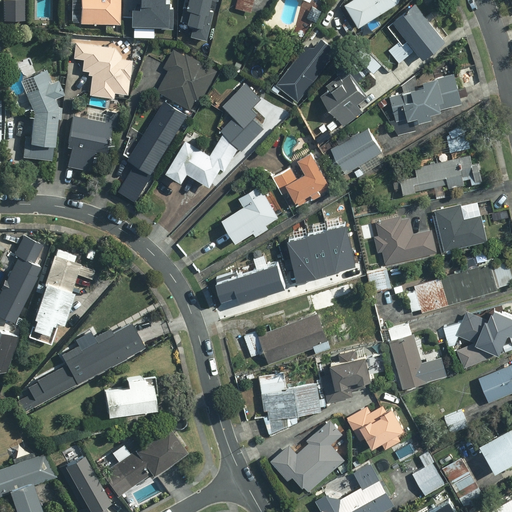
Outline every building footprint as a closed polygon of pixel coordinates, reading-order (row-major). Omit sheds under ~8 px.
[(81,0),(82,21),(121,22),(121,0),(81,0)] [(136,3),(135,19),(161,20),(161,23),(175,24),(176,5),(171,4),(171,0),(143,0),(143,4),(136,3)] [(185,0),(181,16),(196,19),(193,31),(207,35),(214,7),(217,8),(219,0),(185,0)] [(257,0),(239,0),(238,7),(255,10),(257,0)] [(351,0),(348,2),(361,25),(401,0),(351,0)] [(449,38),(418,1),(396,19),(427,56),(449,38)] [(339,48),(324,37),(316,47),(309,42),(278,83),(300,99),(339,48)] [(406,37),(390,48),(400,62),(416,50),(406,37)] [(117,46),(76,40),(74,56),(84,57),(83,68),(90,69),(89,73),(93,74),(90,93),(114,96),(115,90),(128,92),(133,58),(115,56),(117,46)] [(188,52),(187,54),(175,48),(166,65),(171,68),(160,88),(194,106),(198,99),(202,101),(219,68),(188,52)] [(374,53),(366,60),(374,68),(382,60),(374,53)] [(68,92),(60,75),(54,77),(49,65),(21,78),(34,107),(32,140),(57,142),(60,104),(57,97),(68,92)] [(399,118),(421,112),(423,117),(436,114),(434,108),(464,100),(456,70),(426,78),(427,84),(392,93),(399,118)] [(352,72),(345,78),(341,73),(329,82),(333,88),(325,94),(348,122),(365,109),(359,102),(370,94),(352,72)] [(236,112),(223,124),(243,144),(265,123),(255,114),(259,110),(253,103),(262,94),(247,78),(224,100),(236,112)] [(186,114),(165,101),(131,156),(136,159),(120,185),(136,195),(186,114)] [(114,121),(74,114),(69,143),(74,144),(70,164),(93,169),(97,148),(108,150),(114,121)] [(470,124),(449,127),(452,150),(473,147),(470,124)] [(384,148),(371,126),(334,148),(348,170),(384,148)] [(240,144),(225,131),(213,152),(187,137),(168,170),(183,178),(191,170),(213,182),(224,163),(228,165),(240,144)] [(323,190),(321,186),(332,180),(314,148),(301,155),(309,169),(299,175),(293,164),(275,174),(284,191),(294,186),(300,197),(315,189),(317,194),(323,190)] [(450,181),(451,186),(467,182),(466,178),(472,176),(474,182),(484,180),(477,150),(400,168),(406,191),(450,181)] [(283,212),(263,181),(241,195),(246,203),(225,217),(239,238),(256,228),(258,231),(270,224),(269,221),(283,212)] [(489,239),(483,212),(466,216),(463,201),(437,207),(446,248),(489,239)] [(377,219),(381,233),(376,234),(380,249),(384,248),(388,262),(439,249),(433,227),(415,231),(411,216),(405,217),(403,213),(377,219)] [(288,241),(298,281),(355,267),(345,227),(288,241)] [(42,263),(34,259),(44,242),(24,231),(14,249),(20,253),(0,292),(0,312),(14,319),(42,263)] [(56,321),(57,318),(63,320),(82,261),(74,259),(76,253),(58,247),(56,253),(54,252),(35,314),(37,315),(34,325),(49,329),(52,320),(56,321)] [(213,279),(223,310),(286,290),(277,261),(267,265),(264,256),(254,259),(257,270),(235,277),(233,272),(213,279)] [(416,283),(418,289),(408,292),(413,309),(423,306),(424,309),(501,287),(493,260),(416,283)] [(389,267),(373,270),(377,290),(393,286),(389,267)] [(320,309),(324,319),(331,316),(328,307),(338,303),(331,287),(309,296),(315,311),(320,309)] [(466,364),(501,350),(508,331),(511,332),(511,309),(501,305),(495,319),(469,308),(459,332),(478,339),(459,347),(466,364)] [(330,337),(320,310),(261,332),(271,359),(330,337)] [(19,396),(25,407),(144,341),(131,318),(113,328),(110,322),(61,350),(67,361),(28,383),(31,389),(19,396)] [(0,365),(5,366),(18,333),(0,323),(0,365)] [(450,374),(444,354),(425,360),(417,331),(391,338),(405,386),(450,374)] [(336,371),(324,374),(329,400),(354,394),(351,381),(375,376),(370,351),(359,354),(357,347),(341,350),(343,358),(333,360),(336,371)] [(511,390),(511,361),(481,374),(491,399),(511,390)] [(288,369),(262,373),(267,408),(270,408),(271,415),(324,408),(319,378),(290,383),(288,369)] [(129,382),(105,385),(109,412),(157,405),(152,378),(146,379),(145,373),(128,376),(129,382)] [(369,403),(348,415),(362,440),(370,435),(375,443),(383,439),(387,445),(402,436),(399,431),(406,426),(394,404),(389,407),(386,402),(373,410),(369,403)] [(464,408),(446,415),(453,432),(471,425),(464,408)] [(299,451),(291,442),(273,458),(290,477),(297,471),(311,488),(347,456),(333,440),(344,431),(333,417),(310,438),(312,440),(299,451)] [(189,448),(170,422),(103,470),(120,493),(153,469),(155,472),(189,448)] [(511,460),(511,424),(484,440),(499,468),(511,460)] [(426,464),(413,470),(426,494),(447,482),(434,460),(436,459),(430,449),(420,454),(426,464)] [(0,491),(1,494),(11,491),(18,511),(30,511),(44,507),(34,481),(54,474),(46,450),(0,466),(0,491)] [(59,464),(82,505),(78,507),(80,511),(108,511),(102,501),(110,496),(84,450),(59,464)] [(464,455),(443,466),(463,504),(484,493),(464,455)] [(364,485),(346,495),(330,491),(319,497),(326,511),(378,511),(397,502),(373,460),(356,470),(364,485)] [(511,511),(511,497),(486,511),(511,511)]
